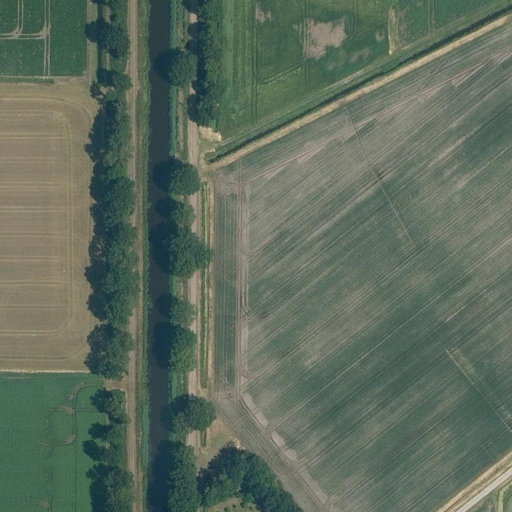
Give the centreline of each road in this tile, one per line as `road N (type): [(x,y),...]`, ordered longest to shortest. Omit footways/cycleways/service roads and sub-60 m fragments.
road 1 (track): [(136,0),(132,511)]
road 2 (track): [(191,0),(189,511)]
